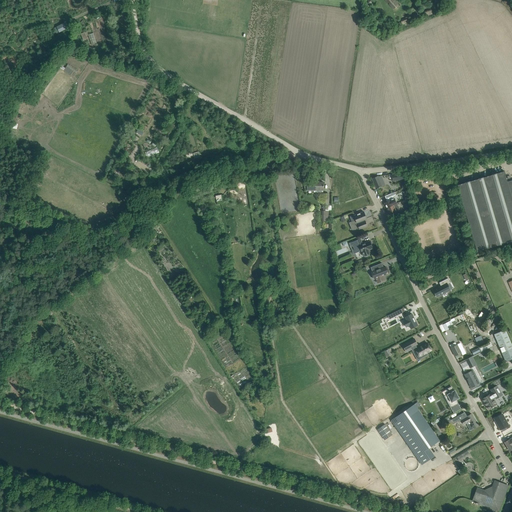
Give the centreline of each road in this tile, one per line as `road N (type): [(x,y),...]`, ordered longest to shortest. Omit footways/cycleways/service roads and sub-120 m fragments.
road 1 (track): [(392,511),(0,403)]
road 2 (residential): [(511,469),(361,170)]
road 3 (track): [(297,152),(166,188),(0,267)]
road 4 (track): [(297,152),(151,65),(131,0)]
road 5 (residential): [(361,170),(511,151)]
road 6 (track): [(22,479),(148,511)]
